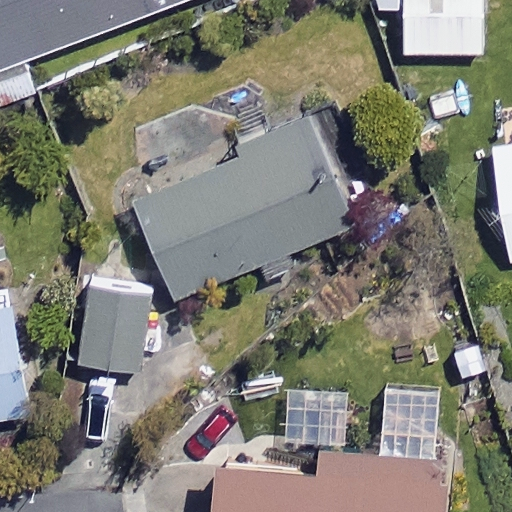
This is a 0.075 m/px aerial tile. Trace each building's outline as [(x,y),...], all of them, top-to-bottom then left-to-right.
[(0,0),(0,99),(37,85),(23,51),(151,0),(0,0)] [(481,0),(402,0),(403,43),(481,43),(481,0)] [(352,212),(309,110),(135,184),(177,285),(352,212)] [(511,134),(491,138),(506,252),(511,251),(511,134)] [(151,234),(89,227),(76,353),(138,359),(151,234)] [(0,406),(27,402),(9,289),(0,289),(0,406)] [(439,511),(442,445),(210,436),(206,511),(439,511)]
